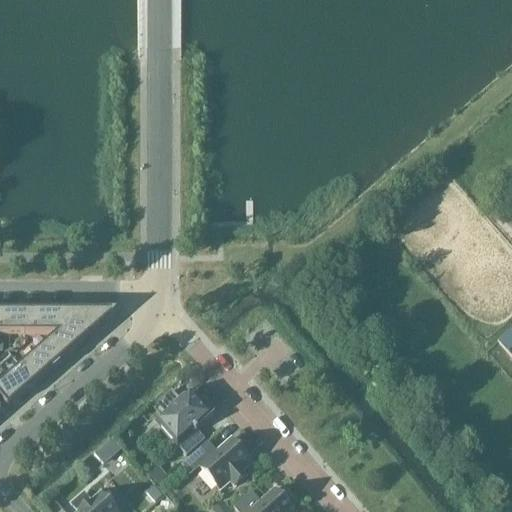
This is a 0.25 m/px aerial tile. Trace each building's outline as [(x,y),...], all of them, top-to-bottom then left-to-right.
[(0,337),(24,338),(24,315),(0,314),(0,337)] [(24,338),(57,338),(77,319),(77,315),(24,315),(24,338)] [(58,338),(45,349),(59,365),(78,349),(79,351),(86,345),(85,343),(117,315),(77,315),(77,319),(57,338),(58,338)] [(511,329),(497,342),(511,359),(511,329)] [(45,349),(20,371),(34,387),(59,365),(45,349)] [(34,387),(20,371),(1,388),(0,388),(0,401),(8,411),(26,394),(28,395),(35,389),(33,388),(34,387)] [(190,396),(157,425),(186,458),(205,442),(196,432),(213,416),(205,407),(202,409),(190,396)] [(113,441),(94,456),(96,459),(99,462),(118,446),(115,443),(113,441)] [(182,468),(190,477),(199,469),(220,493),(230,485),(234,489),(246,479),(242,474),(251,466),(247,461),(252,456),(240,443),(235,447),(230,442),(216,454),(208,445),(182,468)] [(157,469),(148,477),(156,486),(165,478),(157,469)] [(154,487),(147,494),(155,504),(163,497),(154,487)] [(234,510),(235,511),(291,511),(296,507),(283,493),(279,497),(274,492),(260,504),(252,495),(234,510)] [(114,511),(100,495),(79,511),(114,511)]
